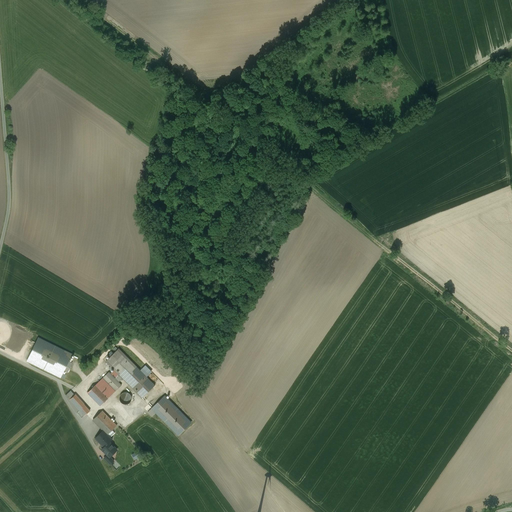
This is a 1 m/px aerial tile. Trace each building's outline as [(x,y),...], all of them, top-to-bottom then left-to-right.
[(71,354),(38,338),(27,361),(31,363),(40,367),(60,377),(64,370),(67,372),(72,363),(68,361),(71,354)] [(147,377),(119,349),(106,361),(111,366),(109,368),(111,370),(113,368),(115,370),(119,375),(123,378),(128,383),(142,398),(155,386),(147,377)] [(110,374),(115,379),(119,375),(115,370),(110,374)] [(121,385),(118,382),(115,379),(110,374),(109,372),(88,393),(101,406),(121,385)] [(84,416),(90,411),(75,394),(74,395),(71,391),(65,395),(69,399),(84,416)] [(127,392),(126,392),(124,392),(123,393),(121,394),(120,395),(120,397),(119,398),(120,400),(120,401),(121,403),(122,404),(124,404),(126,404),(127,404),(129,404),(130,403),(131,401),(132,400),(132,398),(132,397),(131,395),(130,394),(129,393),(127,392)] [(191,423),(165,396),(148,413),(151,417),(156,412),(178,435),(191,423)] [(117,426),(102,411),(93,420),(103,430),(107,435),(116,426),(117,426)] [(107,435),(103,430),(95,438),(104,447),(109,442),(112,440),(107,435)] [(117,450),(109,442),(104,447),(102,449),(107,455),(110,457),(117,450)] [(110,457),(107,455),(104,458),(110,464),(114,461),(110,457)]
